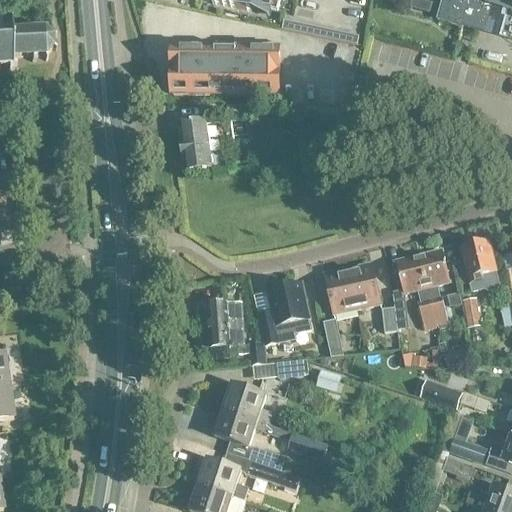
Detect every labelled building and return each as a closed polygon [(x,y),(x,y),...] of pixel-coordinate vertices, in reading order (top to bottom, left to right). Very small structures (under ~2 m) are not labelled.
[(216,0),(216,2),(273,14),(275,0),(216,0)] [(429,14),(432,4),(416,0),(412,0),(410,9),(429,14)] [(511,0),(442,0),(437,21),(511,42),(511,0)] [(0,71),(6,71),(6,78),(10,77),(10,71),(16,71),(16,67),(10,67),(9,63),(16,63),(15,59),(30,58),(31,63),(34,63),(34,58),(41,58),(45,62),(47,61),(45,58),(49,52),(54,53),(54,50),(51,49),(50,40),(55,37),(53,35),(49,38),(44,31),(46,28),(44,26),(40,29),(32,30),(32,27),(29,27),(29,30),(9,31),(9,21),(7,22),(7,17),(3,17),(3,21),(0,21),(0,71)] [(282,31),(290,33),(292,24),(284,22),(282,31)] [(299,25),(292,24),(290,33),(297,34),(299,25)] [(307,27),(299,25),(297,34),(305,36),(307,27)] [(314,28),(307,27),(305,36),(312,38),(314,28)] [(321,30),(314,28),(312,38),(320,39),(321,30)] [(329,32),(321,30),(320,39),(327,41),(329,32)] [(336,33),(329,32),(327,41),(334,42),(336,33)] [(344,35),(336,33),(334,42),(342,44),(344,35)] [(351,36),(344,35),(342,44),(349,45),(351,36)] [(359,38),(351,36),(349,45),(357,47),(359,38)] [(279,97),(280,45),(216,45),(216,52),(173,52),(173,97),(279,97)] [(227,108),(228,123),(254,120),(253,106),(227,108)] [(349,129),(350,125),(350,121),(351,114),(351,110),(349,110),(318,109),(317,126),(349,129)] [(212,170),(211,158),(210,157),(206,123),(178,127),(185,174),(212,170)] [(325,159),(303,162),(305,174),(327,171),(325,159)] [(287,176),(296,175),(294,166),(271,169),(272,179),(275,178),(279,178),(285,177),(287,176)] [(463,251),(473,289),(473,290),(474,293),(485,290),(489,293),(497,291),(499,287),(489,244),(485,245),(483,243),(476,245),(476,247),(463,251)] [(428,289),(438,329),(449,326),(443,300),(441,300),(438,289),(438,288),(451,285),(443,255),(440,256),(440,254),(432,256),(432,257),(421,260),(428,289)] [(428,289),(421,260),(409,263),(408,262),(399,264),(400,265),(397,266),(404,291),(405,297),(420,293),(423,304),(421,305),(428,331),(438,329),(428,289)] [(348,268),(358,314),(381,308),(371,263),(348,268)] [(358,314),(348,268),(324,274),(334,319),(358,314)] [(258,319),(263,342),(264,350),(279,347),(278,342),(311,335),(308,322),(310,322),(301,281),(266,289),(271,316),(258,319)] [(405,297),(404,291),(394,293),(395,306),(397,324),(409,323),(405,297)] [(482,325),(478,298),(464,300),(469,328),(482,325)] [(264,350),(263,342),(245,344),(241,301),(206,305),(212,360),(231,358),(230,349),(238,348),(239,355),(249,354),(250,368),(266,366),(264,350)] [(397,324),(395,306),(383,308),(386,334),(398,332),(397,324)] [(335,323),(323,326),(330,360),(343,358),(335,323)] [(446,357),(450,373),(475,367),(471,350),(446,357)] [(415,359),(413,370),(428,372),(429,366),(429,360),(415,359)] [(306,362),(279,365),(281,379),(308,376),(306,362)] [(323,367),(317,385),(336,392),(342,374),(323,367)] [(7,383),(0,384),(0,422),(13,421),(7,383)] [(458,412),(459,413),(465,396),(428,383),(422,400),(458,412)] [(232,388),(224,412),(270,428),(274,416),(262,413),(267,399),(232,388)] [(270,428),(224,412),(215,440),(249,451),(255,433),(267,437),(270,428)] [(455,416),(443,449),(451,451),(455,441),(462,421),(463,419),(455,416)] [(511,437),(506,450),(493,445),(489,457),(511,465),(511,437)] [(455,441),(451,451),(450,456),(481,467),(486,452),(455,441)] [(253,450),(253,451),(249,463),(278,472),(282,459),(253,450)] [(431,481),(439,484),(442,475),(443,473),(447,460),(448,460),(450,456),(441,453),(440,458),(431,481)] [(447,460),(443,473),(469,482),(474,470),(448,460),(447,460)] [(242,474),(239,474),(207,463),(199,488),(233,499),(242,474)] [(282,474),(278,472),(249,463),(244,477),(273,486),(286,490),(290,476),(282,474)] [(415,467),(403,463),(400,470),(413,475),(415,467)] [(415,477),(410,492),(424,497),(429,481),(415,477)] [(482,511),(511,511),(511,488),(494,482),(487,502),(470,495),(466,506),(482,511)] [(229,511),(233,499),(199,488),(190,511),(229,511)] [(429,493),(422,511),(437,511),(443,498),(435,495),(429,493)]
